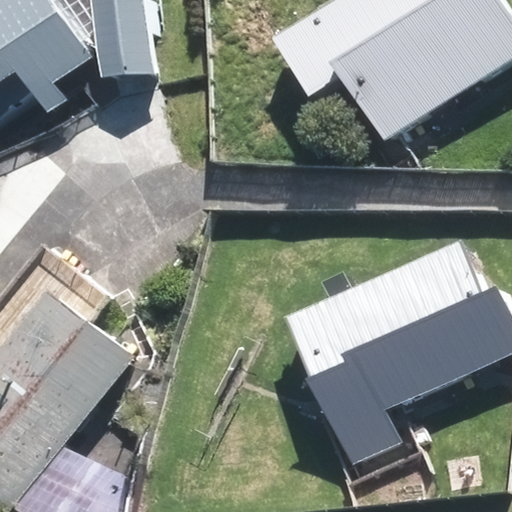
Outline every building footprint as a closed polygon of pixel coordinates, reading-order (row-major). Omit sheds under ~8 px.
[(0,133),(50,100),(60,115),(80,102),(71,88),(107,64),(64,0),(27,0),(0,18),(0,133)] [(158,0),(151,0),(109,4),(117,85),(167,80),(158,0)] [(462,0),(393,0),(298,61),(330,110),(367,86),(402,140),(511,70),(511,0),(490,0),(471,12),(462,0)] [(478,257),(310,328),(368,465),(411,447),(395,409),(511,360),(511,295),(497,302),(478,257)] [(0,491),(23,509),(154,344),(56,266),(0,336),(0,491)]
